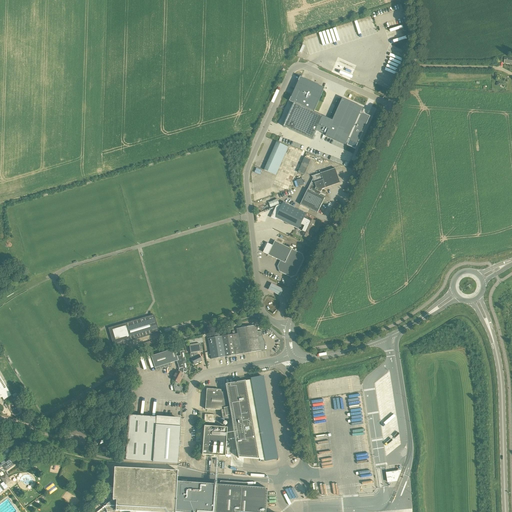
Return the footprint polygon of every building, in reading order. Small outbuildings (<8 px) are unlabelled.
[(314,112),(325,88),(301,77),(290,102),(294,103),(284,127),(312,139),(318,126),(322,116),(314,112)] [(332,120),(322,116),(318,126),(328,130),(325,135),(355,149),(370,115),(362,112),(364,108),(342,98),(332,120)] [(276,175),(288,147),(276,142),(264,170),(276,175)] [(340,183),(335,168),(312,176),(313,179),(309,187),(320,193),(322,189),(340,183)] [(320,193),(309,187),(300,205),(317,213),(324,198),(319,196),(320,193)] [(298,229),(305,213),(283,202),(282,204),(276,206),(271,218),(275,220),(277,219),(298,229)] [(305,213),(298,229),(299,229),(300,227),(304,228),(301,235),(309,238),(313,228),(315,229),(317,224),(315,223),(316,222),(305,217),(307,213),(305,213)] [(301,254),(275,241),(273,246),(266,242),(263,249),(264,250),(263,252),(268,255),(280,261),(277,267),(279,271),(291,277),(296,275),(304,259),(302,254),(301,254)] [(284,290),(273,284),(269,291),(281,297),(284,290)] [(113,346),(117,345),(159,332),(154,315),(147,317),(147,319),(143,320),(143,318),(127,323),(127,325),(112,330),(115,339),(111,340),(113,346)] [(232,334),(222,336),(225,357),(260,351),(260,350),(264,350),(264,342),(262,338),(261,331),(257,332),(256,325),(236,329),(238,339),(233,340),(232,334)] [(211,359),(225,357),(222,336),(207,339),(211,359)] [(197,355),(196,352),(200,352),(199,343),(203,343),(202,338),(188,340),(190,353),(190,354),(189,355),(190,357),(190,358),(191,358),(194,365),(202,361),(199,355),(198,355),(197,355)] [(174,349),(151,356),(154,368),(155,368),(155,370),(158,370),(158,367),(159,367),(159,369),(162,369),(162,366),(163,366),(163,368),(166,368),(166,364),(167,364),(167,366),(170,366),(170,363),(176,361),(179,369),(177,372),(177,371),(172,380),(179,383),(183,375),(182,374),(183,372),(186,372),(187,370),(184,351),(180,351),(180,355),(176,356),(174,349)] [(231,419),(234,433),(236,445),(236,446),(238,457),(258,459),(265,460),(278,457),(268,405),(263,374),(250,376),(250,378),(245,379),(244,378),(225,381),(226,392),(221,393),(220,390),(206,389),(205,409),(221,410),(222,417),(231,419)] [(0,398),(2,397),(3,400),(11,396),(0,377),(0,398)] [(214,423),(215,415),(204,414),(204,422),(214,423)] [(178,419),(128,415),(125,460),(177,464),(180,427),(178,427),(178,419)] [(225,456),(227,428),(204,426),(202,455),(225,456)] [(358,463),(360,466),(369,461),(367,458),(358,463)] [(13,466),(10,463),(7,465),(4,468),(6,471),(13,466)] [(103,511),(106,510),(106,511),(115,511),(141,511),(265,511),(267,488),(233,486),(233,482),(220,481),(220,485),(176,481),(177,471),(114,467),(112,500),(95,511),(103,511)] [(401,469),(386,472),(388,482),(397,481),(401,469)] [(11,481),(6,474),(1,478),(6,484),(11,481)]
